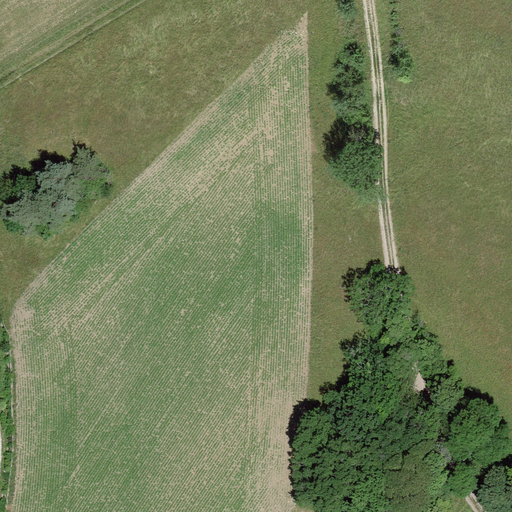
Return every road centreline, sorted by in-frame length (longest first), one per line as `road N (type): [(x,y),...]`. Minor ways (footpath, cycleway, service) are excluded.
road 1 (track): [(368,0),(397,277),(429,416),(478,511)]
road 2 (track): [(134,0),(0,86)]
